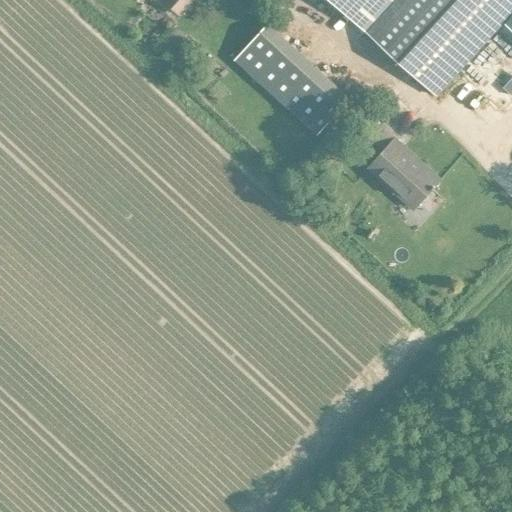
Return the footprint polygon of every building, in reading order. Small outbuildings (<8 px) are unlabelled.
[(160,0),(173,12),(184,0),(160,0)] [(511,0),(327,0),(355,25),(429,92),(511,0)] [(511,13),(502,24),(511,33),(511,13)] [(228,56),(312,132),(344,96),(261,20),(228,56)] [(207,71),(220,85),(234,72),(221,58),(207,71)] [(363,165),(408,206),(434,177),(388,137),(363,165)]
